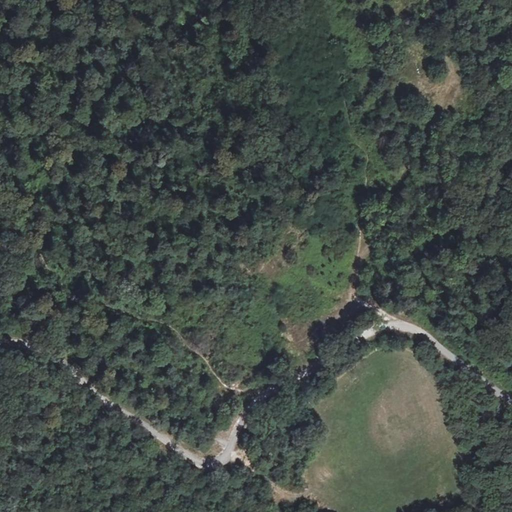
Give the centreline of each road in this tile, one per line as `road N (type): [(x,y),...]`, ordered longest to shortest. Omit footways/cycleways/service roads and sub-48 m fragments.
road 1 (unclassified): [(0,339),(41,345),(96,390),(205,457),(227,447),(263,392),(359,330),(393,321),(422,331),(511,393)]
road 2 (track): [(359,247),(382,226),(438,106)]
